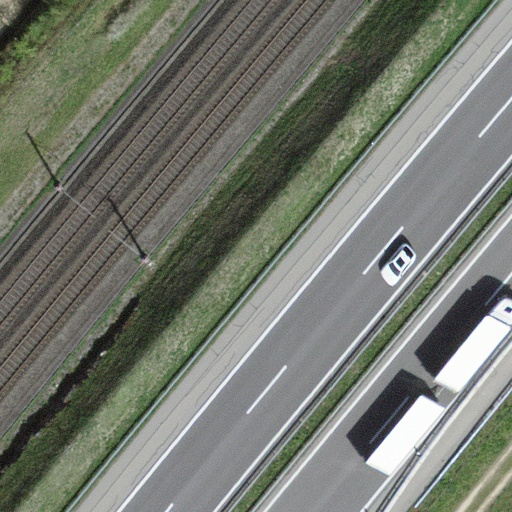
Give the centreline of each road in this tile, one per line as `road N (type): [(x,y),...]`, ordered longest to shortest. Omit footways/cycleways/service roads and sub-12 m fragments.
road 1 (motorway): [(511,97),(166,511)]
road 2 (motorway): [(313,511),(511,273)]
